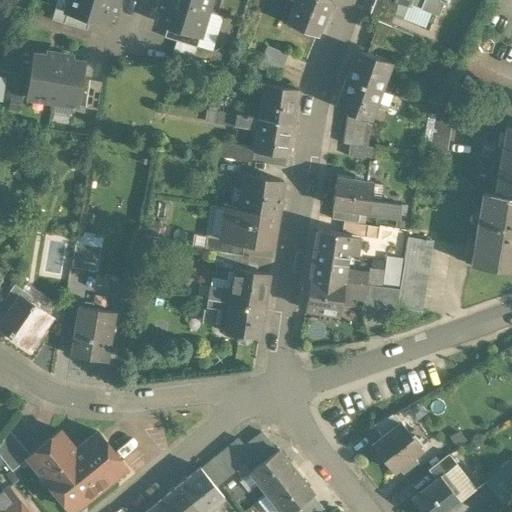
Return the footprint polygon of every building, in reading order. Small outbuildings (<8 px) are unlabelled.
[(117,2),(110,0),(67,0),(64,12),(89,20),(106,25),(112,6),(116,7),(117,2)] [(206,12),(167,0),(159,0),(159,3),(162,4),(157,23),(167,26),(199,36),(206,12)] [(167,0),(206,12),(209,0),(167,0)] [(330,2),(325,0),(293,0),(285,22),(316,35),(330,3),(329,2),(330,2)] [(409,0),(408,5),(437,16),(441,4),(445,6),(447,0),(409,0)] [(64,12),(55,9),(51,20),(86,31),(89,20),(64,12)] [(410,36),(376,21),(368,41),(402,55),(410,36)] [(199,36),(167,26),(163,37),(177,41),(196,47),(199,36)] [(196,47),(177,41),(171,59),(192,61),(196,47)] [(287,55),(266,47),(261,58),(283,66),(287,55)] [(390,63),(355,50),(346,79),(381,91),(390,63)] [(52,58),(33,55),(27,98),(51,102),(59,55),(53,54),(52,58)] [(83,63),(64,60),(65,56),(59,55),(51,102),(76,106),(83,63)] [(283,66),(261,58),(257,69),(278,77),(283,66)] [(381,91),(346,79),(336,108),(371,120),(381,91)] [(88,81),(85,108),(96,110),(100,82),(88,81)] [(298,89),(263,83),(259,108),(258,118),(292,123),(298,89)] [(238,114),(258,118),(259,108),(239,104),(238,114)] [(454,106),(429,104),(421,152),(446,156),(454,106)] [(256,129),(258,118),(238,114),(236,114),(234,126),(256,129)] [(369,124),(346,117),(342,144),(345,144),(366,147),(369,124)] [(292,123),(258,118),(256,129),(252,151),(287,156),(292,123)] [(511,128),(505,128),(493,195),(511,198),(511,128)] [(366,147),(345,144),(343,161),(367,164),(370,148),(366,147)] [(248,150),(220,146),(218,158),(246,162),(248,150)] [(151,169),(147,196),(164,198),(165,169),(151,169)] [(282,181),(244,176),(242,191),(234,190),(232,208),(277,214),(282,181)] [(373,183),(337,178),(333,207),(357,210),(369,212),(371,201),(373,183)] [(511,198),(493,195),(482,193),(470,266),(511,272),(511,198)] [(160,223),(162,210),(164,198),(147,196),(140,236),(152,238),(155,222),(160,223)] [(173,199),(164,198),(162,210),(171,211),(173,199)] [(401,205),(371,201),(369,212),(399,217),(401,205)] [(232,208),(224,207),(220,239),(220,241),(239,244),(272,249),(277,214),(232,208)] [(357,210),(333,207),(331,219),(355,222),(357,210)] [(355,222),(331,219),(330,230),(352,234),(358,235),(360,223),(355,222)] [(330,230),(317,229),(314,248),(349,254),(352,234),(330,230)] [(203,251),(238,256),(239,244),(220,241),(220,239),(205,237),(203,251)] [(408,238),(397,308),(421,312),(432,242),(408,238)] [(100,248),(74,244),(70,267),(96,272),(100,248)] [(349,254),(314,248),(310,276),(344,281),(346,271),(349,254)] [(233,269),(240,270),(242,256),(238,256),(203,251),(201,264),(233,269)] [(240,270),(233,269),(232,273),(227,272),(226,278),(231,279),(229,292),(227,303),(263,308),(268,274),(255,272),(256,266),(246,265),(245,271),(240,270)] [(368,274),(346,271),(344,281),(367,284),(368,274)] [(344,281),(310,276),(305,309),(339,314),(342,296),(344,281)] [(367,284),(344,281),(342,296),(365,299),(367,284)] [(13,284),(0,302),(0,306),(8,312),(19,295),(20,296),(24,291),(13,284)] [(384,286),(367,284),(365,299),(371,300),(370,311),(380,312),(384,286)] [(182,296),(205,299),(207,288),(184,285),(182,296)] [(213,301),(215,301),(216,290),(207,288),(205,299),(213,301)] [(229,292),(216,290),(215,301),(227,303),(229,292)] [(8,312),(0,323),(0,328),(27,347),(37,333),(33,330),(45,313),(20,296),(19,295),(8,312)] [(204,307),(212,308),(213,301),(205,299),(204,307)] [(215,301),(213,301),(212,308),(226,310),(227,303),(215,301)] [(263,308),(227,303),(226,310),(222,334),(237,336),(236,342),(242,343),(243,337),(258,339),(263,308)] [(115,314),(78,307),(69,356),(106,363),(115,314)] [(390,415),(370,427),(380,438),(397,424),(390,415)] [(380,438),(371,446),(374,449),(369,452),(378,463),(382,459),(392,471),(420,448),(419,447),(421,446),(412,435),(410,436),(399,423),(397,424),(380,438)] [(29,456),(9,429),(0,442),(0,457),(7,467),(11,472),(28,459),(27,458),(29,456)] [(29,456),(27,458),(28,459),(69,511),(71,511),(125,470),(96,434),(75,451),(60,432),(29,456)] [(261,435),(244,448),(238,441),(204,468),(218,486),(238,470),(251,460),(257,468),(276,453),(261,435)] [(257,468),(250,473),(250,474),(280,511),(290,511),(314,494),(279,450),(276,453),(257,468)] [(448,452),(446,454),(427,469),(434,478),(438,475),(450,465),(451,466),(456,462),(448,452)] [(251,460),(238,470),(245,479),(250,474),(250,473),(257,468),(251,460)] [(511,460),(485,481),(502,502),(511,494),(511,460)] [(206,511),(223,499),(200,470),(178,487),(197,511),(206,511)] [(434,478),(410,498),(421,511),(444,511),(459,500),(438,475),(434,478)] [(27,511),(8,487),(0,492),(0,511),(27,511)] [(197,511),(178,487),(157,504),(162,511),(197,511)]
